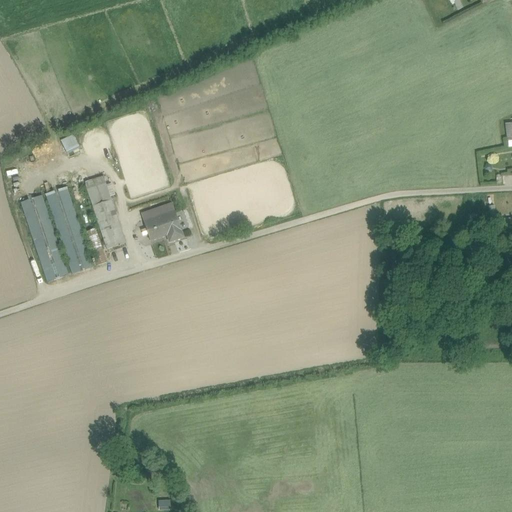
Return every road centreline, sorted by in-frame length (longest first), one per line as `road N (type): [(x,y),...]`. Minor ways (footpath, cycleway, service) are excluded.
road 1 (track): [(511,192),(384,197),(0,314)]
road 2 (track): [(140,269),(111,174),(87,163),(61,169)]
